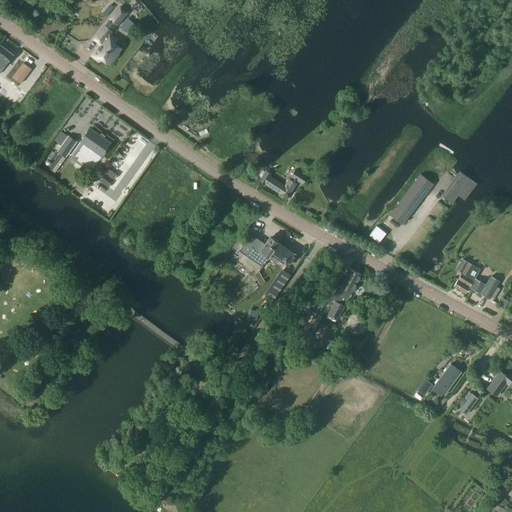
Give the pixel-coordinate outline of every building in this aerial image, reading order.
[(118,23),(128,11),(121,5),(111,17),(118,23)] [(64,17),(58,12),(55,16),(61,21),(64,17)] [(99,60),(101,57),(108,62),(111,58),(113,59),(118,53),(117,51),(118,49),(112,44),(116,39),(109,33),(112,30),(105,24),(94,38),(100,43),(92,54),(99,60)] [(0,44),(0,71),(13,55),(0,44)] [(21,84),(32,69),(23,63),(12,78),(21,84)] [(101,155),(110,143),(90,129),(81,141),(101,155)] [(76,142),(69,136),(59,150),(66,156),(76,142)] [(259,182),(279,195),(278,197),(286,202),(298,182),(302,185),(306,178),(294,171),(283,188),(268,179),(270,175),(265,172),(259,182)] [(463,171),(444,196),(452,202),(471,178),(463,171)] [(403,223),(427,191),(433,184),(420,174),(391,213),(403,223)] [(260,252),(255,248),(248,257),(263,266),(271,254),(288,265),(296,254),(294,253),(294,251),(283,244),(281,245),(278,243),(279,242),(272,237),(269,238),(260,252)] [(480,269),(462,258),(456,268),(462,272),(454,286),(465,293),(469,286),(480,293),(486,284),(475,278),(480,269)] [(334,292),(331,299),(335,301),(329,315),(337,320),(361,274),(350,269),(341,287),(338,285),(334,292)] [(491,275),(486,284),(480,293),(489,299),(491,297),(494,299),(500,288),(497,286),(500,281),(491,275)] [(502,297),(498,304),(505,308),(509,301),(502,297)] [(322,317),(314,312),(307,324),(315,329),(322,317)] [(450,364),(434,387),(444,395),(461,372),(450,364)] [(511,373),(509,377),(500,371),(487,389),(497,396),(505,384),(511,389),(511,373)] [(431,383),(423,378),(415,388),(423,394),(431,383)] [(464,397),(466,398),(458,409),(464,414),(477,398),(468,391),(464,397)] [(509,504),(503,500),(499,504),(506,509),(509,504)]
